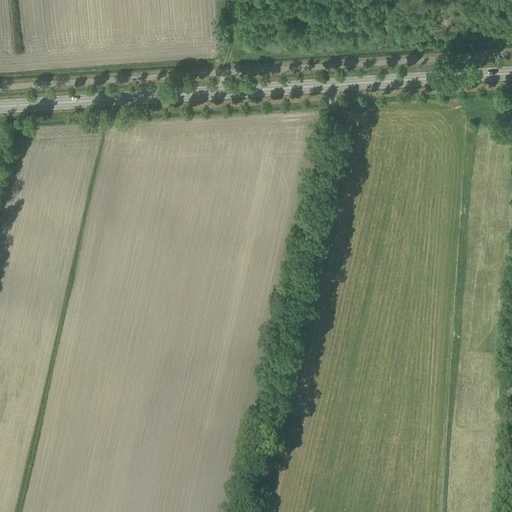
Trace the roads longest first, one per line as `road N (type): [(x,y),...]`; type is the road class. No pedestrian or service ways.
road 1 (secondary): [(0,107),(511,74)]
road 2 (track): [(243,511),(331,86)]
